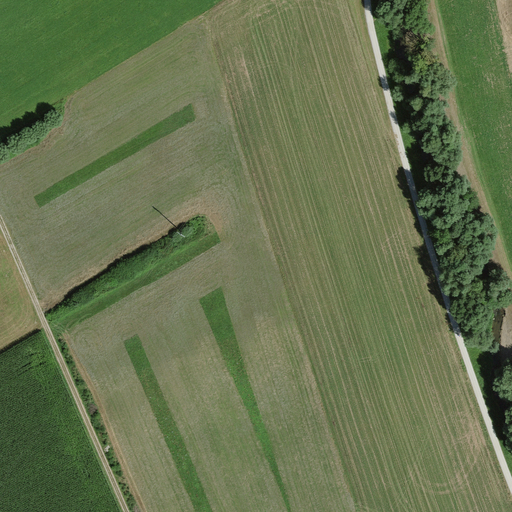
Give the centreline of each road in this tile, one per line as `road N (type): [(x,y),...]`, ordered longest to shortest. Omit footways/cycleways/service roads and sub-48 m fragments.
road 1 (track): [(511,473),(403,140),(372,0)]
road 2 (track): [(125,511),(0,219)]
